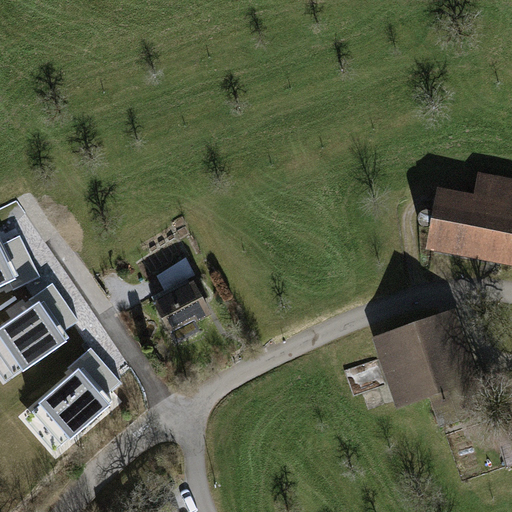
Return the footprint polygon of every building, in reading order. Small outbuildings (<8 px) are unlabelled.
[(476,198),(436,190),(424,253),(511,270),(511,180),(480,175),(476,198)] [(415,225),(417,227),(419,228),(422,229),(425,228),(427,227),(428,225),(429,223),(429,220),(429,218),(427,216),(425,214),(423,213),(420,213),(418,214),(416,216),(415,218),(414,220),(414,223),(415,225)] [(0,238),(0,283),(10,279),(14,287),(39,275),(20,235),(2,243),(0,238)] [(167,295),(151,303),(174,346),(199,333),(193,321),(207,313),(181,265),(157,277),(167,295)] [(33,304),(0,326),(0,354),(14,374),(70,334),(66,328),(80,319),(54,282),(30,299),(33,304)] [(454,319),(374,345),(396,413),(428,402),(438,431),(480,417),(472,391),(477,389),(454,319)] [(122,381),(91,347),(69,367),(73,371),(31,409),(62,444),(113,398),(108,393),(122,381)] [(511,421),(493,428),(507,469),(511,467),(511,421)]
